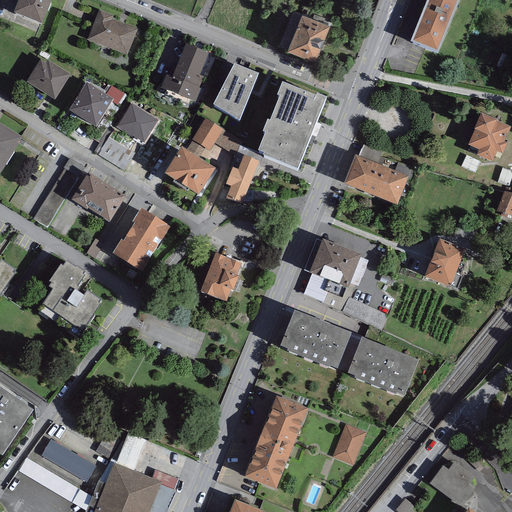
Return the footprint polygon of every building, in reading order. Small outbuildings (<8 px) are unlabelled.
[(54,0),(21,0),(14,18),(42,30),(54,0)] [(461,0),(427,0),(410,42),(412,42),(439,53),(461,0)] [(114,18),(99,11),(87,41),(127,57),(138,32),(113,22),(114,18)] [(302,15),(288,51),(315,62),(329,26),(302,15)] [(208,57),(186,48),(172,81),(166,79),(160,93),(195,107),(201,93),(198,93),(203,80),(199,78),(208,57)] [(46,67),(41,64),(27,86),(55,104),(71,78),(48,63),(46,67)] [(239,126),(258,79),(235,70),(213,111),(239,126)] [(113,103),(104,98),(106,96),(95,89),(94,91),(87,87),(69,115),(96,131),(113,103)] [(316,105),(282,91),(277,104),(280,105),(270,130),(268,129),(263,141),(265,141),(258,159),(264,161),(263,164),(298,177),(326,106),(317,102),(316,105)] [(158,122),(131,105),(116,129),(144,146),(158,122)] [(510,132),(481,120),(468,149),(479,154),(477,160),(492,166),(496,156),(503,159),(507,148),(504,147),(510,132)] [(228,153),(236,139),(205,122),(188,152),(208,164),(218,147),(228,153)] [(0,181),(21,148),(0,134),(0,181)] [(125,173),(135,155),(110,140),(99,158),(125,173)] [(408,174),(354,153),(343,182),(397,202),(408,174)] [(181,154),(165,180),(198,201),(215,175),(181,154)] [(259,165),(244,159),(238,174),(232,172),(225,189),(230,191),(226,202),(242,209),(259,165)] [(467,159),(463,169),(476,175),(480,164),(467,159)] [(511,174),(502,173),(500,185),(510,187),(511,178),(511,174)] [(36,224),(50,231),(76,183),(61,175),(36,224)] [(125,202),(88,178),(71,204),(108,228),(125,202)] [(511,191),(505,190),(496,210),(511,214),(511,191)] [(170,232),(141,213),(113,258),(142,276),(170,232)] [(361,252),(323,237),(321,241),(316,239),(304,269),(312,272),(303,294),(344,310),(349,297),(351,297),(356,285),(357,285),(368,260),(359,256),(361,252)] [(465,247),(440,237),(424,275),(450,285),(465,247)] [(88,257),(96,261),(104,246),(95,242),(88,257)] [(0,294),(9,282),(7,281),(15,271),(12,269),(14,266),(1,257),(0,258),(0,294)] [(75,263),(66,257),(62,263),(61,262),(48,279),(51,281),(49,284),(52,287),(38,308),(78,336),(95,313),(93,312),(101,302),(98,300),(100,297),(87,288),(84,293),(78,288),(80,285),(77,283),(85,273),(83,272),(86,268),(76,262),(75,263)] [(241,269),(215,259),(200,297),(226,307),(230,295),(233,297),(239,282),(236,281),(241,269)] [(351,297),(349,297),(344,310),(343,311),(382,329),(389,315),(351,297)] [(329,364),(329,362),(337,365),(351,328),(294,307),(280,343),(288,346),(287,348),(329,364)] [(396,392),(397,389),(405,393),(419,357),(362,335),(348,370),(354,372),(353,375),(396,392)] [(33,410),(0,387),(0,453),(2,455),(33,410)] [(307,406),(276,394),(244,474),(276,486),(307,406)] [(366,431),(346,423),(332,457),(353,465),(366,431)] [(42,460),(89,485),(98,469),(51,443),(42,460)] [(161,480),(113,462),(93,511),(148,511),(159,484),(161,480)] [(450,474),(444,470),(432,487),(459,507),(477,481),(456,466),(450,474)] [(167,511),(175,490),(159,484),(148,511),(167,511)] [(263,511),(265,508),(234,497),(228,511),(263,511)] [(407,502),(398,511),(412,511),(415,509),(407,502)]
